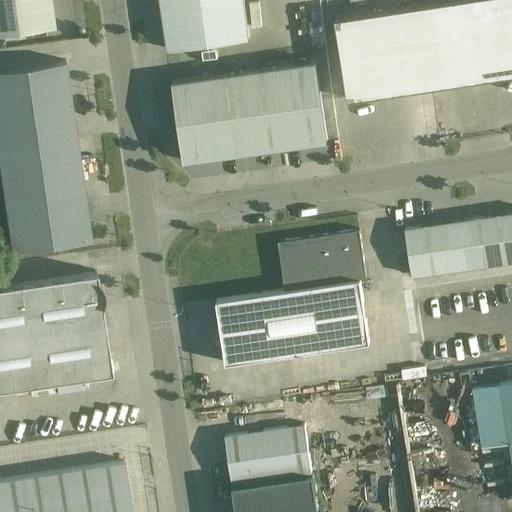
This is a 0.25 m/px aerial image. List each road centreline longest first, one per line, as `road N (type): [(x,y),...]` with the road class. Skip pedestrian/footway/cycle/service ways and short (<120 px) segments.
road 1 (unclassified): [(140,218),(511,160)]
road 2 (unclassified): [(140,218),(184,511)]
road 3 (unclassified): [(110,0),(140,218)]
